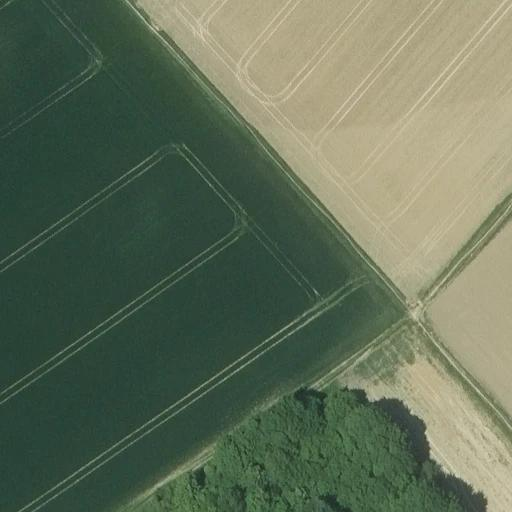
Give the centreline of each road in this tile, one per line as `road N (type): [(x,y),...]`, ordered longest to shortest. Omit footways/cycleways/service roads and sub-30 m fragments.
road 1 (track): [(121,0),(511,428)]
road 2 (track): [(139,511),(415,319),(511,208)]
